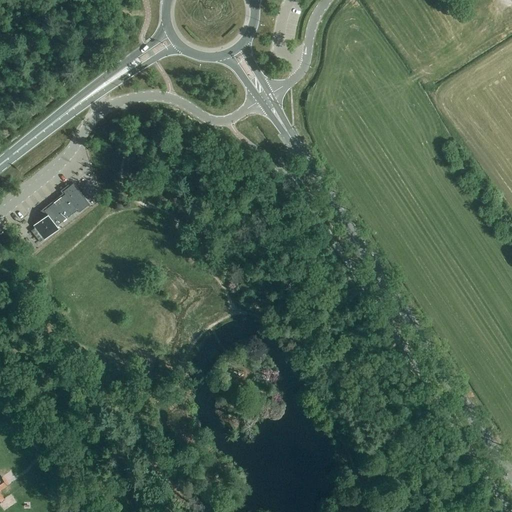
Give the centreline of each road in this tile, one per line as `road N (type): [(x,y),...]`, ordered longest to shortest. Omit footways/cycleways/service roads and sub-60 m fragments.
road 1 (primary): [(511,486),(286,131)]
road 2 (unclassified): [(0,213),(56,168),(104,107),(156,95),(225,121),(259,100)]
road 3 (primary): [(167,26),(67,111)]
road 4 (primary): [(67,111),(181,47)]
